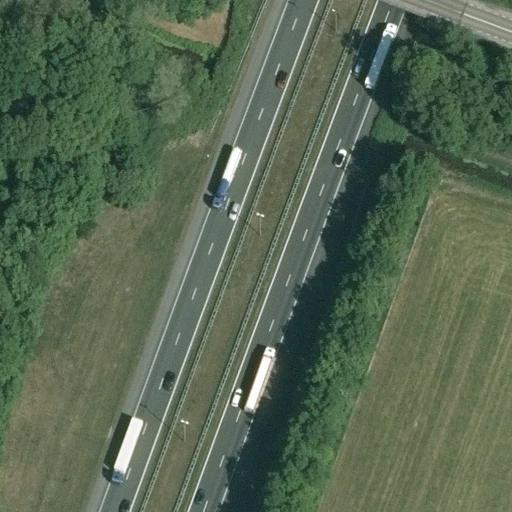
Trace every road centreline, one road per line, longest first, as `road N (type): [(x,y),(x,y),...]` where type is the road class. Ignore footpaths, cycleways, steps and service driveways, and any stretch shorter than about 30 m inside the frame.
road 1 (motorway): [(205,511),(392,0)]
road 2 (motorway): [(298,0),(112,511)]
